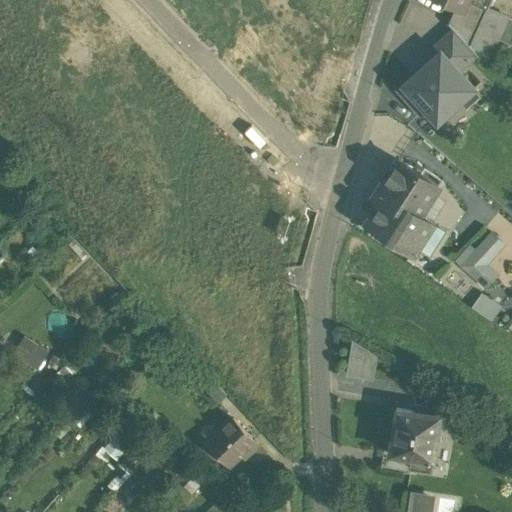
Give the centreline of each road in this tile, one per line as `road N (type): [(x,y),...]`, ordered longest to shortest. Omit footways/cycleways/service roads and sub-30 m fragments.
road 1 (residential): [(327,511),(319,283),(340,190)]
road 2 (residential): [(147,0),(313,171)]
road 3 (residential): [(340,190),(386,0)]
